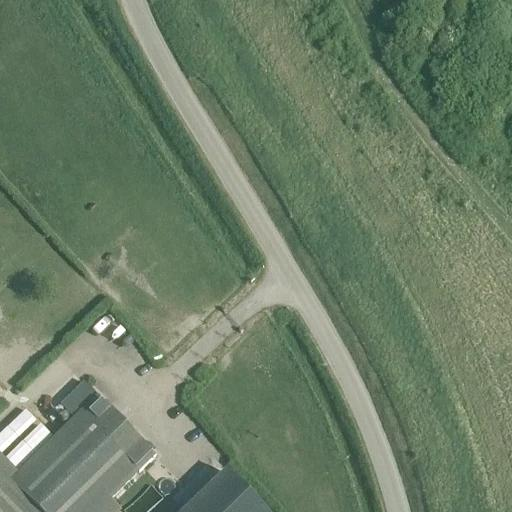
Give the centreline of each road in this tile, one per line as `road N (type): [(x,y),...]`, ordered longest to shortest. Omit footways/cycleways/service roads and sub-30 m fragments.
road 1 (unclassified): [(393,511),(380,452),(355,402),(127,0)]
road 2 (unknown): [(289,282),(141,400)]
